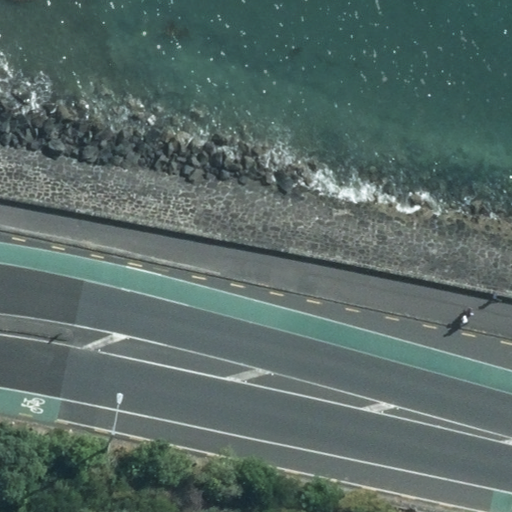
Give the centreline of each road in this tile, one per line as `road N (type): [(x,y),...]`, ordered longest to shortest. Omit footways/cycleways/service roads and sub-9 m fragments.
road 1 (primary): [(0,292),(139,321),(457,428)]
road 2 (primary): [(457,428),(222,406),(0,368)]
